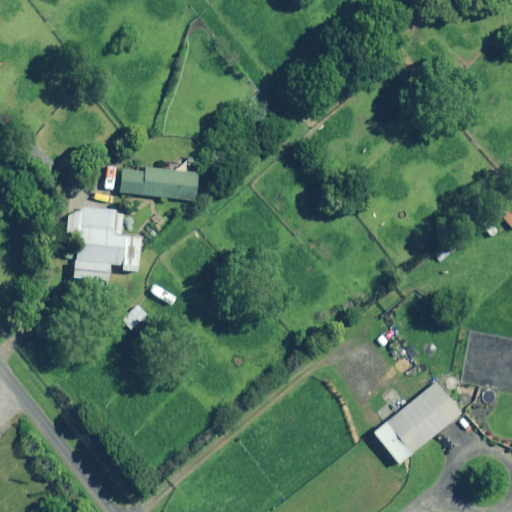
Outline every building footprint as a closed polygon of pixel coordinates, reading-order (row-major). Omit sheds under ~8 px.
[(22,134),(18,139),(22,142),(19,145),(50,171),(56,163),(22,134)] [(117,170),(108,169),(105,188),(114,189),(117,170)] [(145,169),(145,173),(122,170),(120,193),(195,200),(198,174),(145,169)] [(116,212),(80,208),(72,278),(107,282),(109,264),(123,266),(122,270),(137,272),(141,238),(113,235),(116,212)] [(147,314),(137,305),(121,320),(131,330),(147,314)] [(461,413),(435,383),(373,434),(398,464),(461,413)]
